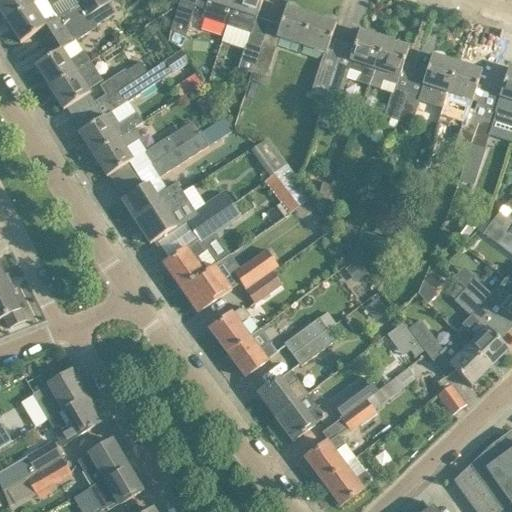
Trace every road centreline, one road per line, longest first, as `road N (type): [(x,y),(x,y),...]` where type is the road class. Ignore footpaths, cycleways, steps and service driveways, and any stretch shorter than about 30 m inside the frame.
road 1 (residential): [(292,511),(128,294)]
road 2 (residential): [(128,294),(0,95)]
road 3 (residential): [(178,511),(72,331)]
road 4 (residential): [(375,511),(511,384)]
road 5 (residential): [(72,331),(54,317),(0,211)]
